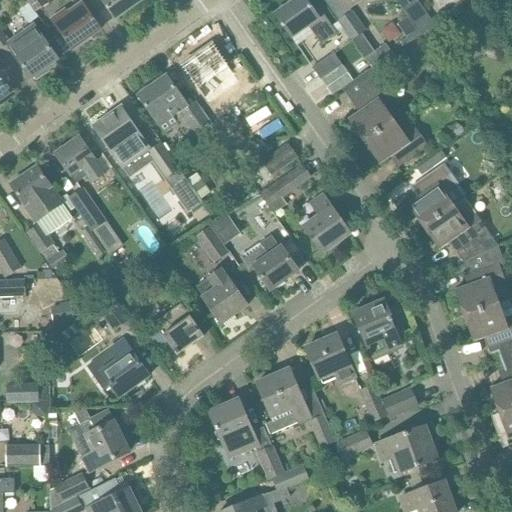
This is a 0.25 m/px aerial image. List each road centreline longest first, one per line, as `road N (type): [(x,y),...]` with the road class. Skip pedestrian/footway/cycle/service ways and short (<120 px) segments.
road 1 (residential): [(192,511),(179,429),(188,393),(210,366),(392,244)]
road 2 (residential): [(392,244),(218,0)]
road 3 (residential): [(494,511),(419,287),(392,244)]
road 4 (residential): [(0,147),(204,0)]
